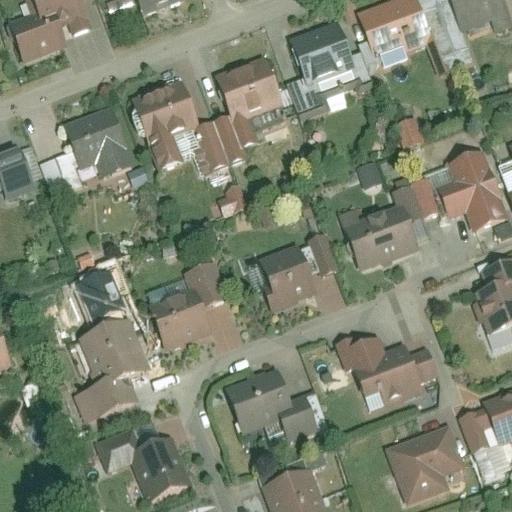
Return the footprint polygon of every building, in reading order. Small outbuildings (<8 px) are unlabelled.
[(4,29),(20,69),(66,51),(58,32),(68,28),(72,40),(92,32),(79,0),(28,0),(35,17),(4,29)] [(137,0),(144,19),(184,3),(182,0),(137,0)] [(376,67),(434,44),(417,0),(399,0),(356,17),(367,44),(376,67)] [(462,35),(448,0),(417,0),(434,44),(446,75),(473,65),(462,35)] [(448,0),(462,35),(510,17),(503,0),(448,0)] [(309,94),(355,76),(350,60),(336,25),(289,43),(304,81),(309,94)] [(376,67),(367,44),(357,48),(360,56),(369,79),(379,75),(376,67)] [(369,79),(360,56),(350,60),(355,76),(361,90),(371,86),(369,79)] [(249,122),(283,109),(278,96),(264,61),(213,81),(228,119),(241,153),(259,146),(249,122)] [(309,94),(304,81),(287,88),(288,92),(294,107),(300,120),(317,114),(309,94)] [(180,83),(130,103),(158,174),(182,165),(173,140),(193,132),(198,130),(180,83)] [(294,107),(288,92),(278,96),(283,109),(284,111),(294,107)] [(134,171),(109,111),(60,131),(70,156),(78,175),(94,169),(100,184),(134,171)] [(241,153),(228,119),(213,124),(230,168),(245,162),(241,153)] [(396,128),(406,153),(427,144),(417,120),(396,128)] [(213,124),(198,130),(193,132),(201,153),(194,155),(203,179),(230,168),(213,124)] [(36,195),(19,154),(0,162),(0,182),(4,192),(9,205),(36,195)] [(454,187),(438,194),(449,224),(466,217),(473,237),(510,223),(483,155),(447,169),(454,187)] [(78,175),(70,156),(39,168),(53,202),(84,189),(78,175)] [(365,193),(382,186),(374,166),(357,173),(365,193)] [(132,191),(148,185),(143,171),(126,177),(132,191)] [(427,183),(410,189),(422,219),(424,222),(440,216),(427,183)] [(225,221),(248,212),(239,189),(225,195),(227,200),(218,203),(225,221)] [(399,209),(406,225),(422,219),(410,189),(394,196),(399,209)] [(342,231),(360,275),(417,253),(406,225),(399,209),(342,231)] [(308,246),(310,250),(320,275),(322,280),(339,273),(326,239),(308,246)] [(258,262),(278,313),(318,298),(310,279),(300,254),(298,247),(258,262)] [(310,250),(300,254),(310,279),(320,275),(310,250)] [(511,264),(483,276),(490,294),(511,284),(511,264)] [(193,296),(200,313),(230,301),(215,265),(186,277),(193,296)] [(473,300),(488,337),(511,328),(511,284),(490,294),(473,300)] [(147,314),(163,355),(210,337),(200,313),(193,296),(147,314)] [(127,383),(151,373),(130,322),(78,344),(97,390),(98,395),(127,383)] [(368,417),(424,396),(421,388),(410,359),(405,346),(384,354),(379,342),(360,349),(357,340),(334,349),(344,376),(351,374),(368,417)] [(0,376),(12,372),(0,342),(0,376)] [(410,359),(421,388),(438,382),(427,352),(410,359)] [(225,393),(242,437),(278,423),(293,417),(288,405),(276,373),(225,393)] [(138,409),(127,383),(98,395),(97,390),(73,399),(86,430),(138,409)] [(499,451),(511,446),(511,393),(481,405),(484,413),(499,451)] [(305,398),(288,405),(293,417),(278,423),(287,447),(319,435),(305,398)] [(474,461),(499,451),(484,413),(459,423),(474,461)] [(449,429),(385,453),(407,510),(449,495),(443,480),(465,471),(449,429)] [(128,460),(141,454),(133,436),(95,451),(106,478),(131,468),(128,460)] [(131,468),(146,506),(193,487),(174,441),(141,454),(128,460),(131,468)] [(258,479),(263,492),(308,474),(303,461),(258,479)] [(263,492),(270,511),(292,511),(320,501),(310,474),(308,474),(263,492)] [(292,511),(324,511),(320,501),(292,511)]
